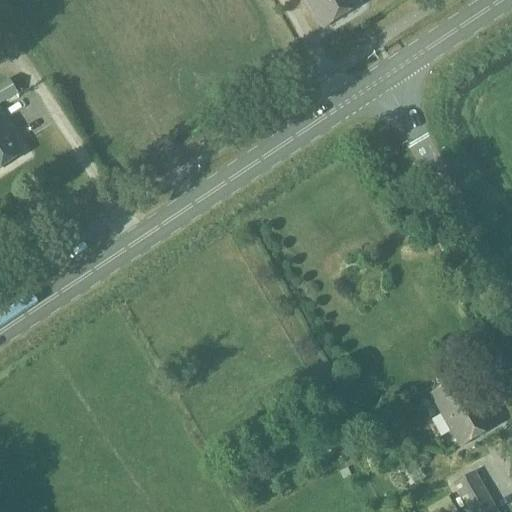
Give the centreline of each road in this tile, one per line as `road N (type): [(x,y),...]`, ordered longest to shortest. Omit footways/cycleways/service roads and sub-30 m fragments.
road 1 (primary): [(0,333),(377,84)]
road 2 (tertiary): [(511,321),(377,84)]
road 3 (primary): [(377,84),(503,0)]
